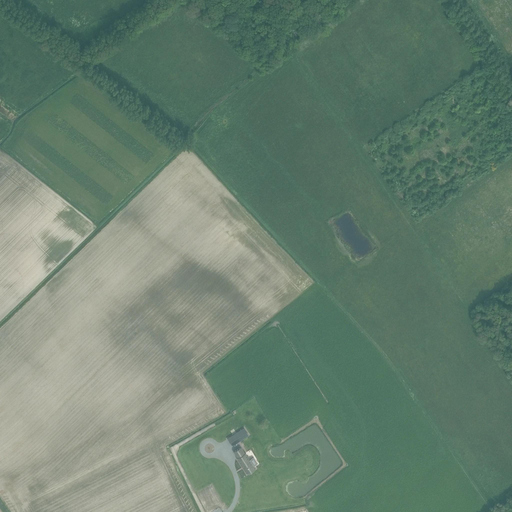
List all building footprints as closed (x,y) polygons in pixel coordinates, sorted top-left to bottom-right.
[(245,423),(229,434),(234,441),(249,429),(245,423)] [(256,448),(266,443),(264,440),(254,444),(256,448)] [(213,443),(191,453),(194,460),(198,468),(216,460),(211,448),(215,446),(213,443)] [(243,445),(237,450),(241,456),(240,456),(251,472),(259,466),(249,451),(248,451),(243,445)] [(215,480),(232,473),(229,467),(212,474),(215,480)]
